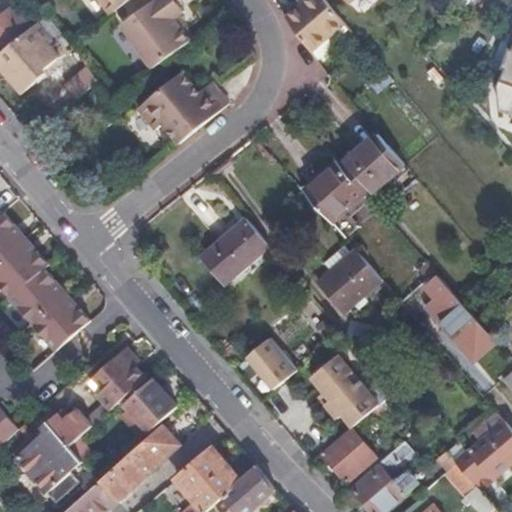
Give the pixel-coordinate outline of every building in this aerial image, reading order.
[(100,0),(111,14),(130,0),(100,0)] [(155,68),(191,41),(182,28),(175,18),(179,15),(185,11),(176,0),(155,0),(143,9),(123,24),(155,68)] [(136,0),(143,9),(155,0),(136,0)] [(330,38),(346,24),(325,0),(299,0),(298,1),(302,5),(287,18),(313,52),(330,38)] [(498,0),(457,0),(485,26),(505,6),(498,0)] [(59,40),(64,36),(48,14),(43,18),(59,40)] [(182,28),(187,25),(179,15),(175,18),(182,28)] [(0,67),(23,94),(39,81),(36,77),(45,70),(60,57),(49,44),(53,41),(37,23),(0,54),(0,67)] [(336,46),(330,38),(313,52),(319,60),(336,46)] [(511,48),(503,68),(507,70),(503,81),(511,84),(511,48)] [(373,72),(380,79),(388,72),(381,64),(373,72)] [(66,85),(78,99),(99,80),(88,66),(66,85)] [(48,73),(45,70),(36,77),(39,81),(48,73)] [(181,144),(231,103),(214,82),(201,93),(195,98),(190,92),(196,87),(184,73),(139,108),(157,130),(164,124),(181,144)] [(201,93),(196,87),(190,92),(195,98),(201,93)] [(370,197),(406,165),(378,134),(342,166),(368,195),(370,197)] [(335,224),(368,195),(342,166),(338,162),(305,191),(334,224),(335,224)] [(352,217),(372,199),(370,197),(368,195),(335,224),(348,238),(360,227),(352,217)] [(0,214),(0,262),(27,238),(24,233),(21,236),(14,229),(17,226),(4,211),(0,214)] [(226,285),(257,259),(261,264),(277,252),(248,218),(202,258),(226,285)] [(24,233),(17,226),(14,229),(21,236),(24,233)] [(0,262),(0,283),(13,298),(47,268),(51,265),(38,251),(36,253),(29,246),(32,243),(27,238),(0,262)] [(38,251),(32,243),(29,246),(36,253),(38,251)] [(326,262),(333,270),(353,253),(346,245),(326,262)] [(384,280),(357,250),(353,253),(333,270),(320,282),(346,313),(384,280)] [(13,298),(34,324),(69,294),(65,289),(62,292),(55,285),(59,282),(47,268),(13,298)] [(477,360),(497,342),(490,333),(441,277),(426,290),(436,300),(429,307),(477,360)] [(65,289),(59,282),(55,285),(62,292),(65,289)] [(58,351),(83,329),(92,321),(80,307),(77,309),(71,302),(74,299),(69,294),(34,324),(58,351)] [(80,307),(74,299),(71,302),(77,309),(80,307)] [(273,338),(247,358),(274,391),(299,371),(273,338)] [(134,367),(143,360),(131,347),(123,354),(134,367)] [(113,410),(146,380),(134,367),(123,354),(89,384),(113,410)] [(329,398),(353,428),(378,407),(381,404),(370,390),(340,354),(316,374),(333,394),(329,398)] [(179,407),(154,379),(126,404),(131,409),(151,432),(179,407)] [(98,426),(111,410),(100,402),(87,417),(98,426)] [(0,428),(9,439),(20,429),(0,406),(0,428)] [(57,503),(81,482),(73,472),(66,465),(77,456),(70,447),(94,426),(79,408),(70,415),(65,420),(59,413),(44,426),(47,430),(17,457),(57,503)] [(70,415),(64,408),(59,413),(65,420),(70,415)] [(144,439),(151,432),(131,409),(124,416),(144,439)] [(495,480),(511,464),(511,427),(506,420),(458,462),(458,463),(481,488),(493,478),(495,480)] [(106,511),(182,444),(165,425),(101,481),(66,511),(106,511)] [(0,446),(9,439),(0,428),(0,446)] [(379,457),(353,428),(324,453),(349,483),(379,457)] [(206,511),(216,504),(241,481),(213,448),(179,478),(197,500),(183,511),(206,511)] [(414,467),(399,449),(381,464),(382,466),(354,490),(373,511),(388,511),(408,495),(407,495),(422,482),(411,469),(414,467)] [(440,459),(450,470),(458,463),(458,462),(448,452),(440,459)] [(73,472),(83,463),(77,456),(66,465),(73,472)] [(491,511),(497,507),(481,488),(458,463),(450,470),(447,474),(480,511),(491,511)] [(279,491),(257,466),(241,481),(216,504),(222,511),(264,511),(267,510),(263,505),(279,491)]
